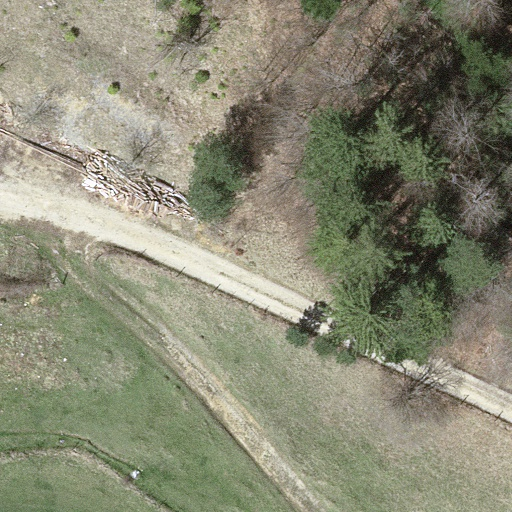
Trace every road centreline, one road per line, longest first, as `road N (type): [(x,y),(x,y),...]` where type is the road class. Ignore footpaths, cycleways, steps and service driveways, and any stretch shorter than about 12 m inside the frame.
road 1 (track): [(30,203),(511,421)]
road 2 (track): [(30,203),(307,511)]
